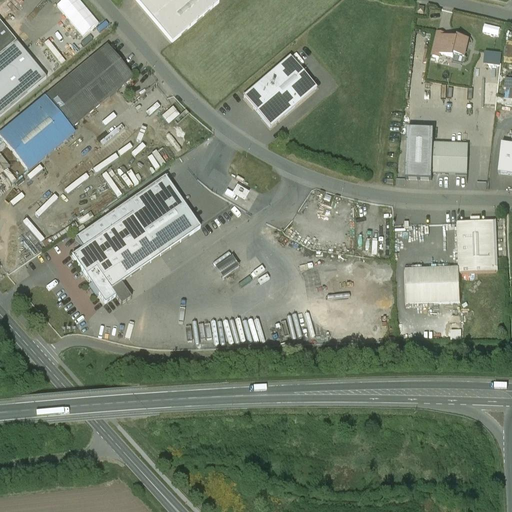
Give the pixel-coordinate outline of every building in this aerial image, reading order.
[(14,0),(5,0),(0,4),(0,18),(17,4),(14,0)] [(215,0),(134,0),(172,44),(219,4),(215,0)] [(0,56),(16,43),(0,23),(0,56)] [(445,33),(436,32),(431,57),(440,59),(441,56),(455,59),(455,56),(466,58),(470,40),(460,37),(459,40),(444,37),(445,33)] [(16,43),(0,56),(0,117),(46,79),(24,52),(16,43)] [(107,48),(45,99),(71,131),(133,79),(107,48)] [(290,59),(244,98),(270,129),(317,90),(290,59)] [(45,99),(0,136),(0,139),(28,173),(67,141),(68,143),(73,139),(72,138),(75,135),(71,131),(45,99)] [(484,105),(491,112),(497,106),(490,99),(484,105)] [(469,146),(408,144),(406,174),(467,177),(469,146)] [(511,146),(502,145),(499,175),(511,176),(511,146)] [(165,179),(76,241),(83,250),(72,257),(92,286),(89,288),(96,298),(99,296),(105,305),(116,298),(121,306),(131,299),(121,284),(200,230),(165,179)] [(249,194),(236,188),(232,197),(244,203),(249,194)] [(479,224),(478,223),(473,223),(472,224),(457,225),(459,269),(459,275),(498,273),(498,268),(495,268),(494,223),(479,224)] [(228,275),(237,272),(236,269),(231,271),(229,266),(225,267),(228,275)] [(459,269),(404,271),(405,305),(460,304),(459,275),(459,269)]
